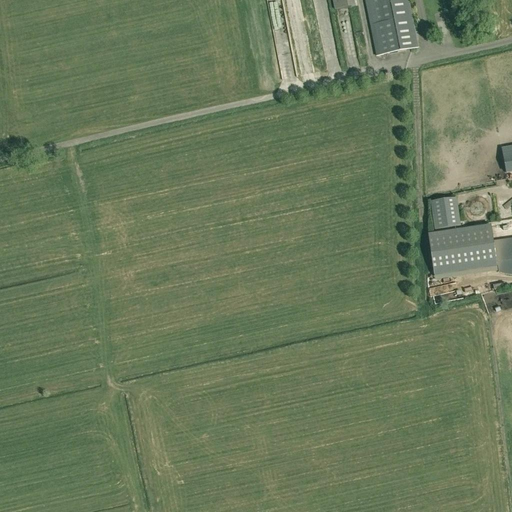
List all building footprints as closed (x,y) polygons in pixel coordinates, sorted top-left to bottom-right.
[(278,0),(265,0),(279,73),(291,71),(278,0)] [(297,0),(285,0),(289,24),(300,23),(297,0)] [(352,0),(332,0),(335,11),(354,7),(352,0)] [(364,0),(376,57),(418,49),(408,0),(364,0)] [(326,8),(314,10),(322,60),(335,58),(326,8)] [(346,38),(350,37),(348,14),(339,15),(344,61),(353,60),(351,46),(347,46),(346,38)] [(362,29),(353,29),(355,57),(364,57),(362,29)] [(498,273),(511,275),(511,239),(494,242),(498,273)] [(454,266),(425,272),(428,285),(457,279),(454,266)]
